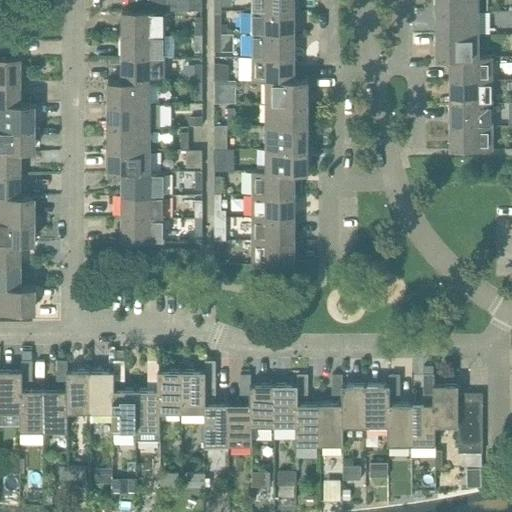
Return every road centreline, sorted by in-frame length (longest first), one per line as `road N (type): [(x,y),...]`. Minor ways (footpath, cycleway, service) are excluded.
road 1 (residential): [(73,333),(208,333),(246,348),(494,348),(511,315)]
road 2 (residential): [(511,315),(434,256),(389,181),(361,0)]
road 3 (residential): [(73,0),(73,333)]
